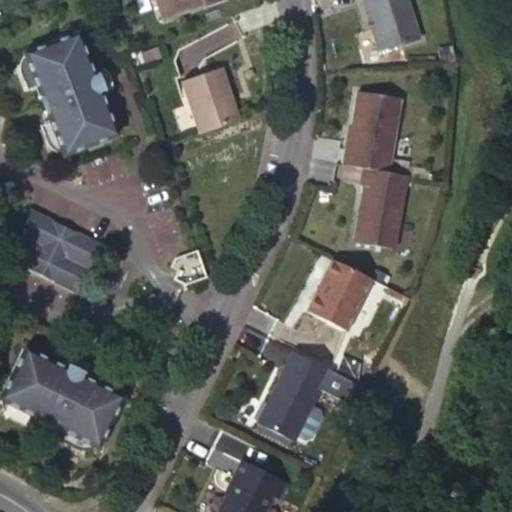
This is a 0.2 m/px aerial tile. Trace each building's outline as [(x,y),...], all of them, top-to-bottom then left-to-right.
[(162,20),(179,14),(217,0),(159,0),(155,2),(162,20)] [(406,0),(361,0),(377,51),(418,39),(406,0)] [(62,156),(115,135),(98,92),(103,90),(96,73),(92,75),(74,32),(21,53),(39,98),(43,97),(48,109),(44,111),(62,156)] [(237,120),(218,69),(180,83),(199,135),(237,120)] [(386,173),(399,100),(357,93),(347,150),(344,149),(342,165),(362,168),(386,173)] [(43,97),(39,98),(44,111),(48,109),(43,97)] [(392,250),(405,176),(386,173),(362,168),(359,186),(363,186),(353,243),(392,250)] [(97,244),(23,209),(0,257),(0,258),(73,293),(97,244)] [(369,279),(331,260),(306,311),(344,330),(369,279)] [(23,351),(0,396),(0,404),(41,424),(43,419),(55,425),(53,430),(97,451),(122,399),(81,379),(83,375),(75,371),(66,367),(64,371),(23,351)] [(327,370),(292,352),(257,424),(291,441),(327,370)] [(43,419),(41,424),(53,430),(55,425),(43,419)] [(284,483),(241,461),(216,511),(215,511),(261,511),(270,496),(276,499),(284,483)]
